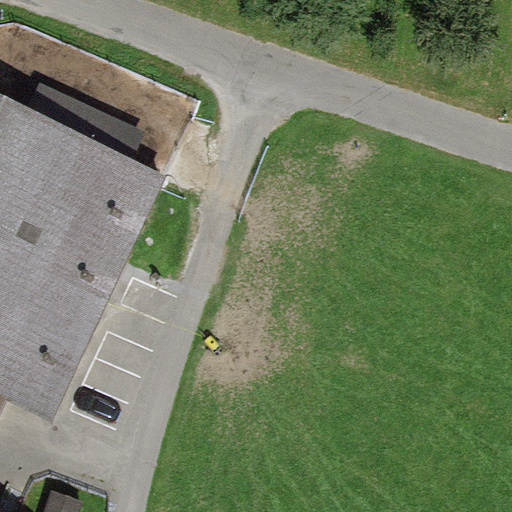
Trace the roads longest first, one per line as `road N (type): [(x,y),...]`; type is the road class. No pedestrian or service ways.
road 1 (unclassified): [(511,150),(58,0)]
road 2 (track): [(132,511),(148,442),(254,129),(264,69)]
